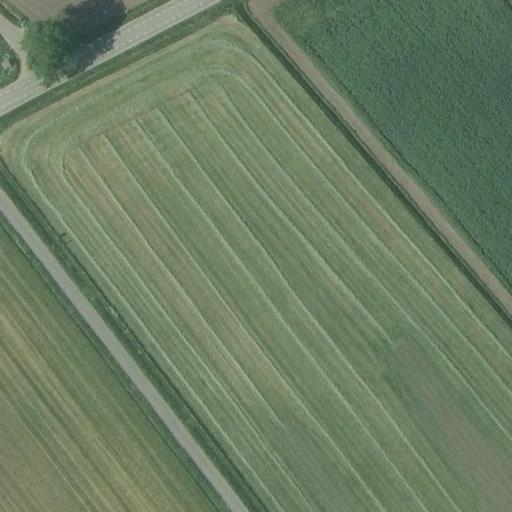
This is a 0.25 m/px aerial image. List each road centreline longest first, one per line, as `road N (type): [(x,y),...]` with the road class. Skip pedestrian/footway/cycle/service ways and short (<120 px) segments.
road 1 (unclassified): [(237,511),(0,198)]
road 2 (tertiary): [(55,75),(204,0)]
